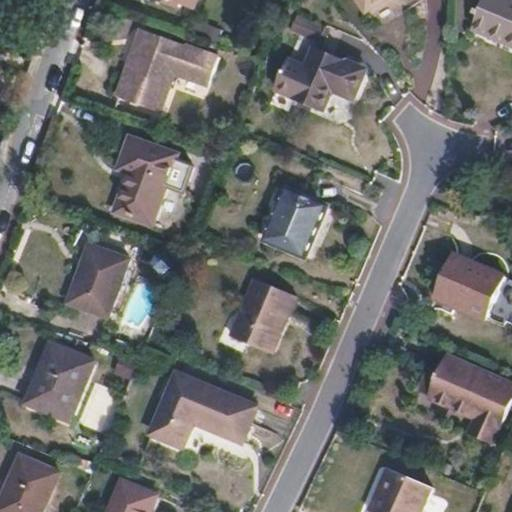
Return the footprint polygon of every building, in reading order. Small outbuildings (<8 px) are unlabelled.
[(362,0),(370,11),(385,0),(362,0)] [(511,0),(485,0),(474,27),(511,43),(511,0)] [(299,15),(294,28),(321,40),(326,26),(299,15)] [(139,39),(118,96),(161,112),(164,101),(198,113),(217,61),(163,42),(160,46),(139,39)] [(318,46),(297,95),(326,108),(336,87),(358,97),(369,68),(318,46)] [(128,174),(115,212),(152,225),(177,154),(131,137),(118,170),(128,174)] [(288,187),(267,239),(306,256),(328,205),(288,187)] [(84,268),(73,302),(112,315),(133,256),(95,243),(86,269),(84,268)] [(458,252),(437,297),(471,312),(473,309),(506,324),(511,310),(511,299),(501,294),(509,275),(458,252)] [(260,275),(237,330),(278,346),(301,292),(260,275)] [(43,381),(33,405),(73,422),(99,361),(55,342),(39,380),(43,381)] [(511,383),(453,357),(435,395),(479,414),(473,428),(496,439),(511,402),(511,383)] [(183,371),(157,432),(187,445),(199,417),(247,438),(261,406),(183,371)] [(94,384),(80,423),(102,431),(116,392),(94,384)] [(11,488),(0,511),(45,511),(63,473),(23,455),(8,487),(11,488)] [(379,511),(378,511),(425,511),(437,486),(392,467),(374,508),(379,511)] [(125,482),(112,511),(152,511),(159,497),(125,482)]
